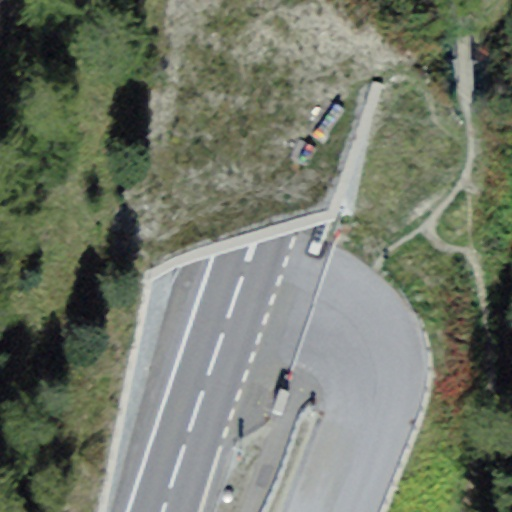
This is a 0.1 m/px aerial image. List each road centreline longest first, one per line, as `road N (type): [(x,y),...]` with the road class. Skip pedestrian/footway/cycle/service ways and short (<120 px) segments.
road 1 (unclassified): [(329,511),(383,393),(380,345),(334,307),(311,305),(263,317),(219,341)]
road 2 (primary): [(244,263),(334,0)]
road 3 (primary): [(219,341),(167,511)]
